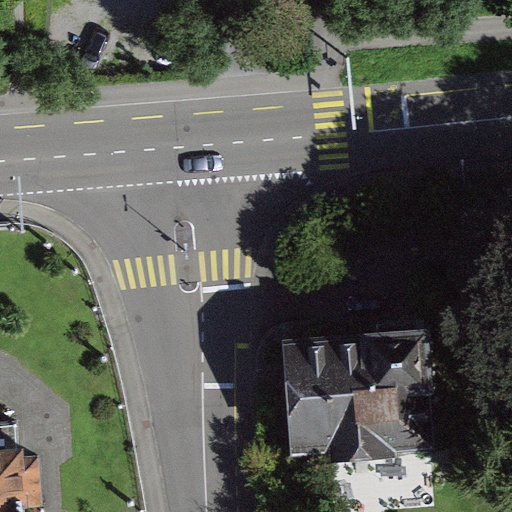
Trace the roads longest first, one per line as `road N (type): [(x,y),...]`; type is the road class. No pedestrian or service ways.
road 1 (residential): [(207,511),(177,148)]
road 2 (primary): [(177,148),(511,117)]
road 3 (primary): [(0,162),(177,148)]
